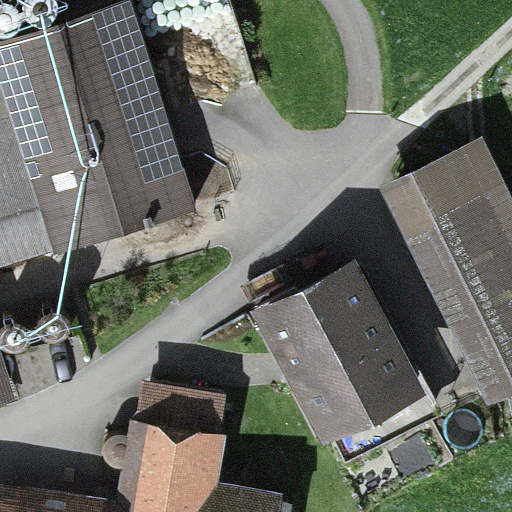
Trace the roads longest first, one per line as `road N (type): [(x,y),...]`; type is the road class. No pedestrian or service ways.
road 1 (unclassified): [(421,115),(112,380),(0,434)]
road 2 (track): [(421,115),(511,31)]
